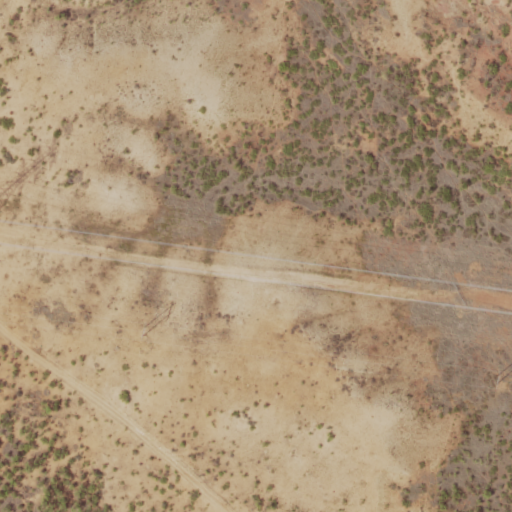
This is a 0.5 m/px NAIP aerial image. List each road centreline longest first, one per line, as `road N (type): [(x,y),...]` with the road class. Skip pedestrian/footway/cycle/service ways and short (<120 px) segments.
road 1 (track): [(0,297),(211,56),(283,0)]
road 2 (track): [(0,309),(232,511)]
